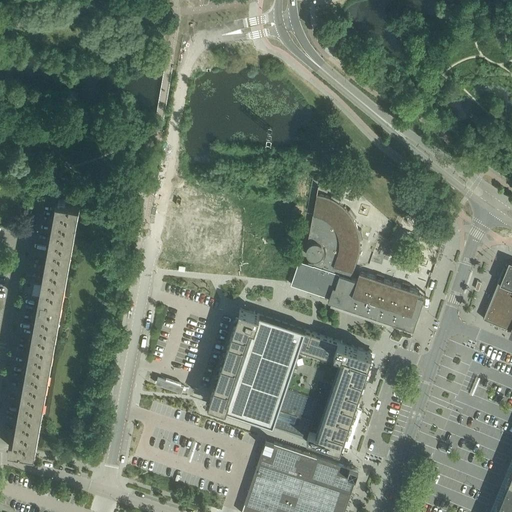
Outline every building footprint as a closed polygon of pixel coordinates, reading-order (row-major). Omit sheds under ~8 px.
[(313,259),(314,259),(314,262),(309,262),(308,263),(307,266),(339,277),(340,273),(351,277),(353,272),(358,258),(359,255),(360,253),(360,250),(360,247),(360,245),(360,242),(360,239),(362,239),(363,239),(361,229),(358,230),(358,228),(357,226),(356,223),(355,221),(354,218),(356,217),(350,208),(350,209),(348,210),(346,209),(345,207),(343,205),(341,204),(339,202),(340,200),(341,201),(341,200),(332,195),(331,195),(332,196),(331,197),(328,196),(325,195),(323,195),(320,194),(317,194),(319,186),(318,186),(307,248),(306,250),(306,251),(307,252),(307,253),(307,254),(308,255),(309,256),(309,257),(310,257),(311,258),(312,258),(313,259)] [(40,295),(16,426),(15,436),(11,435),(9,446),(36,450),(78,217),(81,202),(57,198),(42,285),(40,284),(38,295),(40,295)] [(357,279),(351,277),(340,273),(339,277),(307,266),(308,263),(299,260),(291,284),(329,297),(328,300),(414,329),(424,297),(418,295),(419,291),(409,287),(410,285),(411,284),(403,282),(402,282),(403,282),(402,285),(384,279),(384,276),(385,276),(377,273),(377,274),(376,276),(360,271),(357,279)] [(511,260),(510,260),(507,268),(504,267),(484,315),(483,318),(485,319),(494,322),(511,329),(511,260)] [(240,307),(208,402),(209,402),(341,446),(372,352),(241,308),(240,307)] [(205,329),(207,324),(200,321),(197,325),(205,329)] [(343,511),(358,469),(266,438),(241,511),(343,511)] [(511,511),(511,472),(506,488),(501,499),(495,511),(511,511)]
